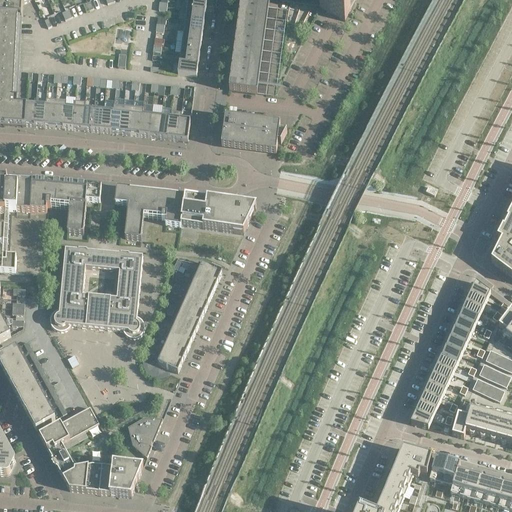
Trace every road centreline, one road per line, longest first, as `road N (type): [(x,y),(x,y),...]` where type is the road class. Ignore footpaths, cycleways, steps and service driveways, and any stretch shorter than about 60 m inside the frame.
road 1 (residential): [(270,220),(144,511)]
road 2 (residential): [(473,236),(420,211),(244,177)]
road 3 (residential): [(200,156),(0,137)]
road 4 (residential): [(0,169),(195,187)]
road 5 (residential): [(382,430),(462,260)]
road 6 (residential): [(0,396),(60,506),(95,510)]
road 7 (residential): [(511,466),(382,430)]
